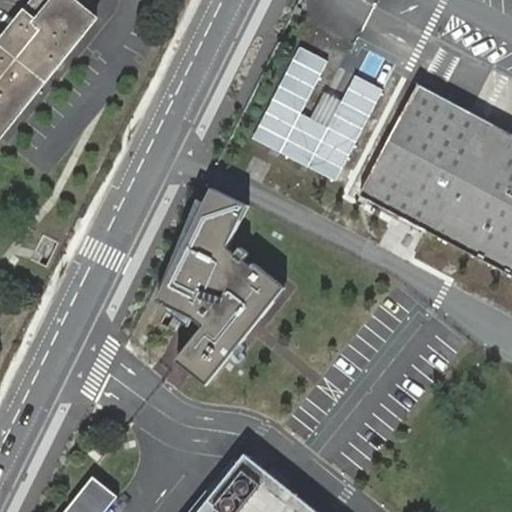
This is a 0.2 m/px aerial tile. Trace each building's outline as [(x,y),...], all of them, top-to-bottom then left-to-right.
[(0,133),(93,20),(68,0),(36,0),(26,13),(0,44),(0,133)] [(343,180),(385,86),(352,72),(329,123),(306,112),(330,58),(298,44),(255,141),(343,180)] [(511,134),(486,120),(419,85),(360,195),(427,230),(511,275),(511,134)] [(249,207),(217,191),(163,304),(192,327),(195,320),(206,327),(180,363),(192,374),(209,387),(233,357),(286,291),(246,260),(252,255),(234,240),(249,207)] [(320,511),(247,453),(200,511),(320,511)] [(105,511),(118,495),(94,476),(65,511),(105,511)]
